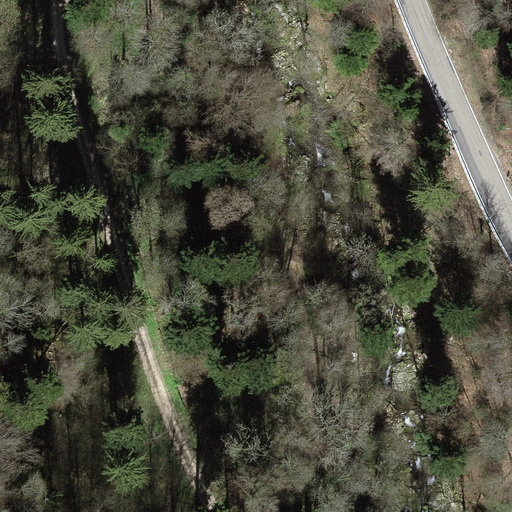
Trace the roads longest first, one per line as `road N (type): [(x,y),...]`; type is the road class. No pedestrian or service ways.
road 1 (track): [(61,0),(60,67),(184,453),(215,511)]
road 2 (tertiary): [(511,229),(412,0)]
